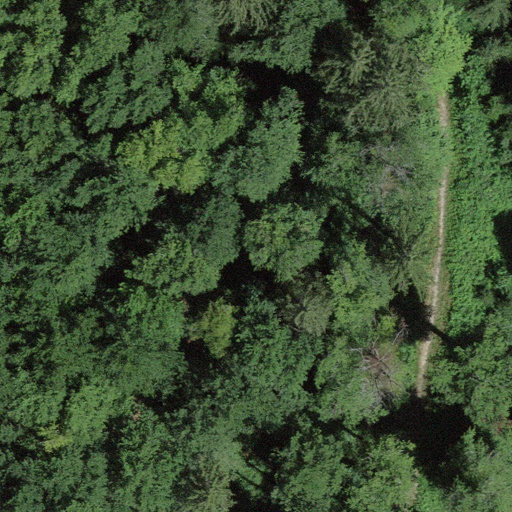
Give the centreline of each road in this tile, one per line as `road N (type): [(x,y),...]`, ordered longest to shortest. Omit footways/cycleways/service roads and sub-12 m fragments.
road 1 (track): [(436,0),(447,154),(408,511)]
road 2 (track): [(38,0),(0,490)]
